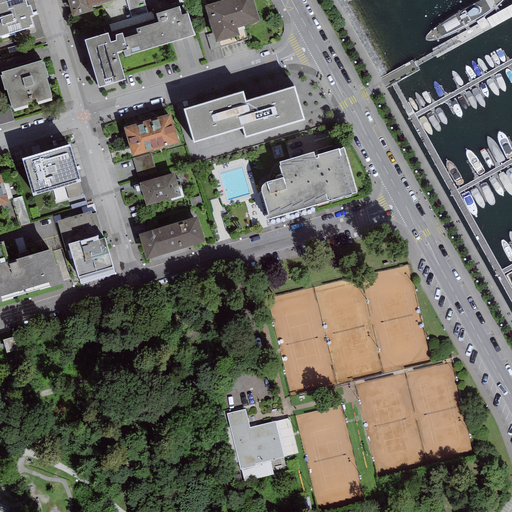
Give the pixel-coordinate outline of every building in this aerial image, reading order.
[(24,0),(3,0),(0,1),(0,40),(33,31),(30,21),(33,20),(30,10),(27,11),(24,0)] [(67,0),(73,17),(93,11),(92,7),(114,0),(67,0)] [(125,0),(131,17),(148,13),(144,0),(125,0)] [(254,0),(222,0),(205,5),(216,42),(239,35),(237,28),(260,20),(254,0)] [(136,28),(138,34),(124,38),(127,49),(123,50),(124,56),(194,35),(188,13),(182,15),(179,7),(156,13),(159,22),(136,28)] [(117,52),(123,50),(127,49),(124,38),(123,33),(115,35),(116,41),(110,42),(108,33),(84,40),(98,88),(125,80),(117,52)] [(41,64),(2,76),(2,79),(0,79),(4,93),(6,93),(13,113),(28,108),(27,105),(35,102),(36,106),(52,101),(46,82),(48,81),(44,66),(42,67),(41,64)] [(243,91),(183,109),(193,143),(242,129),(245,139),(305,121),(295,86),(246,100),(243,91)] [(179,143),(170,113),(124,127),(132,157),(179,143)] [(81,186),(69,147),(21,161),(33,201),(53,195),(55,204),(84,196),(81,186)] [(314,156),(279,166),(284,181),(266,186),(267,187),(264,188),(262,190),(261,193),(269,219),(265,220),(266,223),(357,197),(343,151),(315,161),(314,156)] [(146,206),(170,199),(171,201),(185,198),(181,184),(177,185),(174,173),(139,184),(146,206)] [(0,208),(9,205),(1,177),(0,176),(0,208)] [(70,249),(104,238),(97,213),(92,214),(91,211),(56,221),(65,250),(70,249)] [(205,242),(197,217),(138,234),(146,260),(205,242)] [(114,270),(104,238),(70,249),(79,280),(114,270)] [(3,242),(0,242),(0,302),(1,302),(1,301),(51,286),(51,288),(64,284),(58,264),(56,265),(52,250),(9,262),(3,242)] [(16,337),(4,340),(5,346),(7,353),(19,350),(16,337)] [(246,410),(227,414),(230,427),(239,463),(241,471),(256,467),(255,465),(270,461),(286,457),(278,422),(250,428),(246,410)] [(239,463),(230,427),(222,429),(231,465),(239,463)] [(274,475),(270,461),(255,465),(256,467),(241,471),(244,483),(274,475)]
